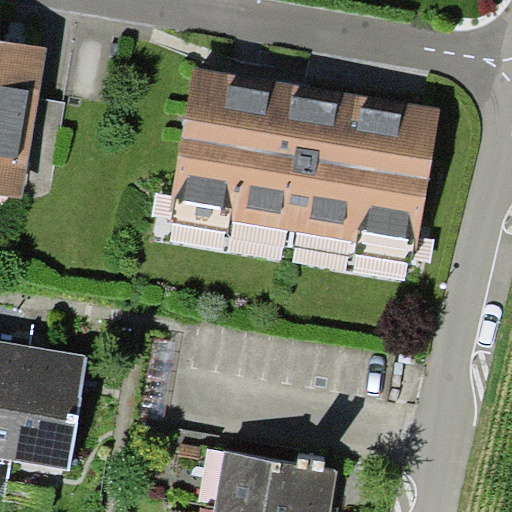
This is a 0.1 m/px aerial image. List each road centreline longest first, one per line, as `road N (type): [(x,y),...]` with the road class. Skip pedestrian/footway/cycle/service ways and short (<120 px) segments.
road 1 (residential): [(511,141),(425,511)]
road 2 (residential): [(511,53),(180,0)]
